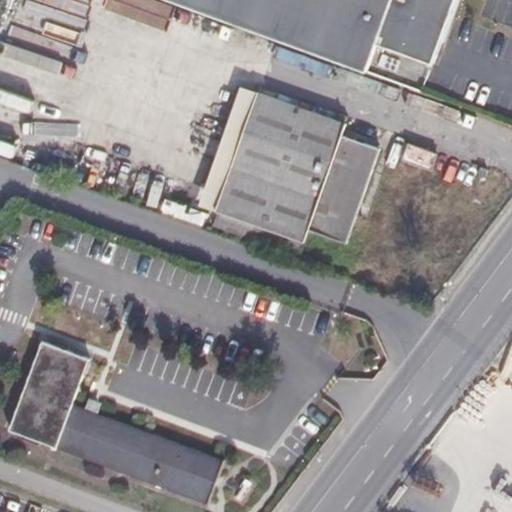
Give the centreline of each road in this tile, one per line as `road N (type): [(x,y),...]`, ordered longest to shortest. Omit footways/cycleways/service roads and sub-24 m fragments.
road 1 (secondary): [(511,239),(304,511)]
road 2 (secondary): [(352,511),(511,302)]
